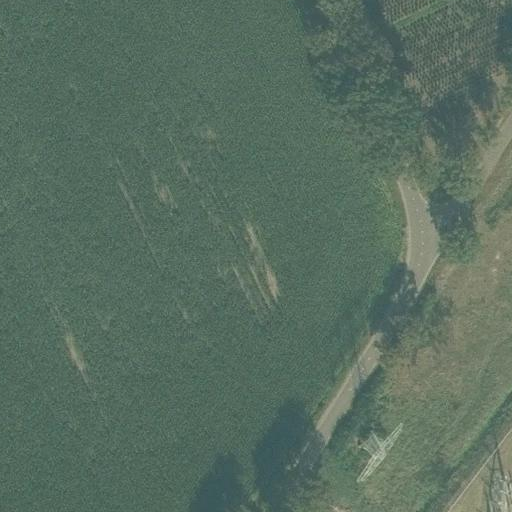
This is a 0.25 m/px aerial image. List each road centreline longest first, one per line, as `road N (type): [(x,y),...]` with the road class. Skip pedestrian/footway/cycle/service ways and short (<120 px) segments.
road 1 (unclassified): [(264,511),(436,233)]
road 2 (unclassified): [(436,233),(320,0)]
road 3 (unclassified): [(436,233),(511,112)]
